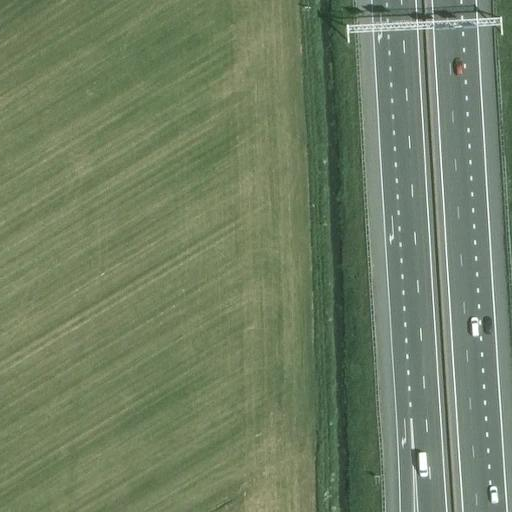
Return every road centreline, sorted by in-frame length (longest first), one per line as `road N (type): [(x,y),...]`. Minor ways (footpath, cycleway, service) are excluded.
road 1 (motorway): [(476,511),(445,0)]
road 2 (motorway): [(400,0),(426,418)]
